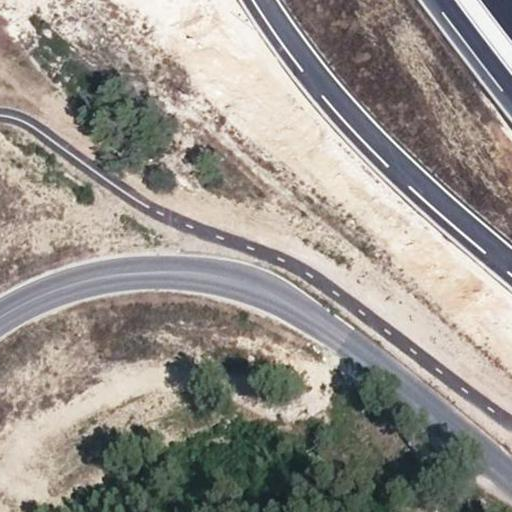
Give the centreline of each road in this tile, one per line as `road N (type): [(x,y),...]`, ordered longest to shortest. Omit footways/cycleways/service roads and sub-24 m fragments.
road 1 (primary): [(249,0),(397,168),(511,264)]
road 2 (tertiary): [(511,477),(255,281)]
road 3 (tertiary): [(0,309),(48,285),(184,264),(255,281)]
